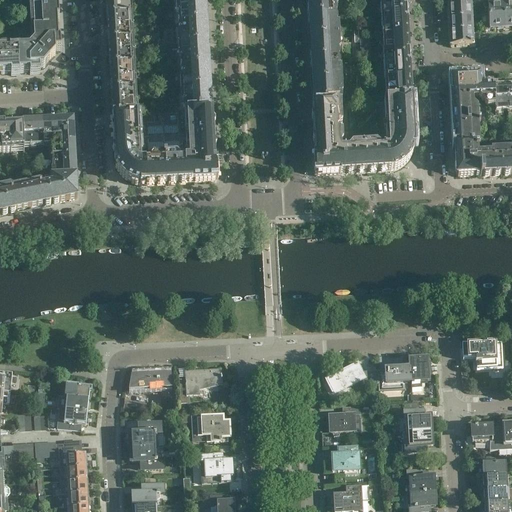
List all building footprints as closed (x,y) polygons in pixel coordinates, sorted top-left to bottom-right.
[(59,20),(58,6),(57,0),(31,0),(32,3),(29,3),(30,20),(33,20),(34,31),(31,31),(31,32),(57,31),(57,20),(59,20)] [(130,17),(128,0),(105,0),(107,19),(130,17)] [(206,25),(204,3),(204,0),(177,0),(179,19),(177,20),(177,23),(179,24),(179,26),(206,25)] [(335,10),(334,0),(307,0),(309,19),(335,18),(335,16),(336,16),(336,11),(335,10)] [(407,15),(406,0),(380,0),(381,4),(383,3),(383,16),(407,15)] [(511,3),(503,4),(504,15),(502,16),(502,20),(504,20),(504,30),(511,29),(511,30),(511,3)] [(502,20),(502,16),(504,15),(503,4),(487,5),(488,16),(488,21),(485,21),(482,21),(483,32),(489,32),(489,31),(496,30),(497,31),(501,31),(503,30),(504,30),(504,20),(502,20)] [(471,19),(470,6),(449,7),(449,12),(447,12),(447,19),(449,19),(449,20),(471,19)] [(408,36),(407,15),(383,16),(384,28),(382,29),(382,38),(408,36)] [(131,42),(130,17),(107,19),(108,43),(131,42)] [(337,40),(336,26),(337,25),(337,20),(336,19),(335,18),(309,19),(310,41),(337,40)] [(471,33),(471,19),(449,20),(450,24),(448,25),(448,32),(450,32),(450,34),(471,33)] [(208,69),(207,44),(206,25),(179,26),(179,28),(177,29),(178,34),(179,35),(181,62),(179,63),(180,67),(181,68),(181,70),(208,69)] [(61,52),(60,41),(58,41),(57,31),(31,32),(31,35),(34,35),(34,44),(31,47),(49,63),(55,56),(55,52),(61,52)] [(472,46),(471,33),(450,34),(450,37),(448,37),(449,45),(451,45),(451,47),(472,46)] [(409,58),(408,36),(382,38),(383,47),(385,47),(386,59),(409,58)] [(338,54),(337,40),(310,41),(311,63),(338,62),(338,60),(339,60),(339,54),(338,54)] [(133,67),(131,42),(108,43),(109,68),(133,67)] [(49,63),(31,47),(29,50),(21,50),(20,48),(18,48),(18,50),(19,74),(20,74),(30,74),(30,76),(40,75),(40,70),(43,69),(49,63)] [(19,74),(18,50),(6,51),(6,48),(0,48),(0,75),(11,75),(11,77),(20,76),(20,74),(19,74)] [(411,80),(409,58),(386,59),(386,72),(384,72),(385,81),(411,80)] [(339,83),(338,69),(339,69),(339,64),(338,63),(338,62),(311,63),(312,85),(339,83)] [(134,92),(133,67),(109,68),(111,93),(134,92)] [(210,113),(209,87),(208,69),(181,70),(181,72),(180,73),(180,76),(182,78),(183,106),(182,107),(182,112),(184,113),(184,114),(210,113)] [(494,107),(493,88),(481,88),(480,75),(450,77),(452,100),(471,99),(473,100),(475,98),(479,98),(479,99),(482,102),(484,102),(485,105),(487,107),(494,107)] [(412,102),(411,80),(385,81),(385,90),(387,90),(388,103),(412,102)] [(340,98),(339,83),(312,85),(314,107),(340,106),(340,104),(341,103),(341,99),(340,98)] [(508,110),(507,87),(502,87),(500,86),(496,86),(495,88),(493,88),(494,107),(494,109),(496,110),(508,110)] [(136,117),(135,104),(137,104),(137,100),(135,100),(134,92),(111,93),(112,118),(136,117)] [(480,125),(480,122),(478,122),(477,115),(475,115),(475,106),(473,105),(473,100),(471,99),(452,100),(454,147),(477,145),(479,145),(479,137),(477,137),(476,129),(478,129),(478,125),(480,125)] [(415,152),(412,109),(412,102),(388,103),(386,103),(340,106),(314,107),(312,107),(316,178),(390,174),(390,173),(392,173),(394,172),(397,171),(399,170),(401,168),(404,166),(405,165),(406,164),(408,162),(410,159),(411,157),(412,155),(413,153),(413,152),(415,152)] [(216,183),(214,139),(212,113),(210,113),(184,114),(167,115),(168,124),(163,125),(165,159),(166,186),(216,183)] [(165,159),(163,125),(158,125),(158,124),(157,124),(150,119),(136,119),(136,117),(112,118),(115,169),(117,169),(118,170),(118,172),(120,174),(121,176),(122,177),(123,179),(125,180),(127,182),(130,183),(131,184),(134,185),(136,186),(138,186),(139,187),(141,187),(166,186),(165,159)] [(73,138),(72,123),(43,124),(44,147),(49,146),(48,140),(73,138)] [(44,147),(43,124),(22,125),(22,127),(23,147),(24,147),(30,147),(30,149),(44,148),(44,147)] [(23,147),(22,127),(0,128),(0,153),(11,153),(11,151),(24,150),(24,147),(23,147)] [(75,159),(74,145),(73,138),(48,140),(49,146),(52,149),(53,160),(75,159)] [(501,177),(500,152),(491,153),(491,155),(484,155),(484,157),(476,158),(475,151),(478,151),(477,145),(454,147),(456,178),(473,177),(473,179),(501,177)] [(511,176),(511,153),(509,154),(509,152),(500,152),(501,177),(511,176)] [(76,180),(75,159),(53,160),(53,166),(51,166),(52,179),(65,179),(65,180),(76,180)] [(77,200),(76,180),(65,180),(65,179),(52,179),(52,185),(47,186),(52,206),(77,200)] [(52,206),(47,186),(41,187),(40,186),(34,187),(34,186),(25,188),(30,210),(52,206)] [(30,210),(25,188),(5,192),(10,215),(30,210)] [(0,216),(10,215),(5,192),(0,193),(0,216)] [(500,345),(464,347),(465,359),(477,359),(477,369),(501,368),(500,345)] [(426,362),(409,362),(410,371),(411,384),(411,389),(421,388),(421,383),(427,383),(427,384),(427,373),(431,373),(429,364),(426,364),(426,362)] [(342,373),(327,380),(334,394),(362,381),(364,379),(361,373),(357,365),(346,371),(342,373)] [(387,372),(386,372),(386,386),(387,391),(403,390),(403,384),(410,384),(410,385),(411,385),(410,371),(396,371),(396,366),(387,368),(387,372)] [(200,397),(199,386),(208,386),(209,389),(223,385),(220,371),(184,373),(185,382),(179,382),(180,403),(190,403),(190,397),(200,397)] [(378,372),(371,373),(372,387),(379,386),(378,372)] [(386,372),(378,372),(379,386),(386,386),(386,372)] [(364,373),(361,373),(364,379),(362,381),(365,387),(372,387),(371,373),(364,373)] [(172,388),(171,377),(171,374),(131,376),(129,391),(172,388)] [(91,393),(92,388),(81,387),(79,387),(78,387),(79,384),(66,383),(66,390),(67,391),(67,399),(89,401),(89,393),(91,393)] [(87,414),(89,401),(67,399),(65,399),(64,406),(66,408),(65,412),(87,414)] [(354,434),(354,421),(359,421),(359,409),(343,410),(343,418),(329,419),(330,435),(332,435),(334,439),(339,439),(340,434),(354,434)] [(86,428),(87,414),(65,412),(65,416),(63,417),(61,432),(67,432),(68,426),(81,427),(86,428)] [(413,414),(404,414),(404,421),(407,421),(407,435),(430,434),(429,419),(424,419),(423,413),(413,414)] [(230,437),(230,434),(232,434),(231,429),(229,429),(229,426),(228,424),(226,425),(225,422),(226,422),(226,415),(197,417),(191,417),(193,444),(207,443),(207,444),(207,445),(207,447),(220,447),(220,445),(228,444),(227,440),(229,439),(229,437),(230,437)] [(0,425),(1,419),(0,418),(0,435),(6,435),(7,435),(7,434),(8,433),(0,433),(0,432),(0,425)] [(503,428),(497,428),(497,429),(497,430),(498,452),(511,451),(511,424),(503,424),(503,428)] [(80,434),(81,427),(68,426),(67,432),(80,434)] [(156,441),(156,435),(160,434),(160,428),(143,429),(142,427),(141,427),(141,429),(136,429),(136,435),(130,436),(130,440),(129,440),(130,449),(131,450),(152,449),(151,441),(156,441)] [(474,430),(471,430),(472,444),(474,444),(475,446),(485,446),(485,443),(490,443),(490,446),(490,453),(498,452),(497,430),(491,431),(491,429),(483,429),(477,430),(477,429),(474,429),(474,430)] [(404,449),(401,449),(401,456),(415,455),(425,455),(425,449),(431,448),(430,434),(407,435),(403,435),(404,449)] [(14,460),(13,448),(3,449),(4,461),(14,460)] [(157,462),(157,456),(152,457),(152,449),(131,450),(131,451),(130,451),(130,460),(131,460),(131,464),(138,464),(138,470),(144,470),(144,471),(145,471),(145,470),(162,469),(162,462),(157,462)] [(360,474),(359,455),(358,455),(357,450),(337,451),(338,456),(331,457),(332,475),(344,474),(344,477),(359,477),(359,474),(360,474)] [(85,456),(80,456),(66,457),(67,470),(86,469),(85,456)] [(232,477),(231,462),(226,463),(225,457),(200,458),(201,464),(204,464),(206,480),(215,480),(215,478),(220,478),(221,485),(231,484),(230,477),(232,477)] [(505,476),(504,466),(507,466),(507,464),(504,464),(504,458),(487,459),(487,465),(484,466),(482,467),(482,474),(485,474),(485,479),(508,478),(508,476),(505,476)] [(86,482),(86,469),(67,470),(68,483),(86,482)] [(433,493),(433,479),(427,479),(426,473),(407,474),(408,481),(410,480),(410,495),(433,493)] [(506,489),(505,479),(508,479),(508,478),(485,479),(485,480),(484,480),(483,480),(483,487),(485,487),(486,492),(509,491),(509,489),(506,489)] [(87,495),(86,482),(68,483),(68,496),(87,495)] [(159,500),(159,494),(163,494),(163,488),(146,488),(146,487),(145,487),(145,489),(140,489),(140,495),(133,495),(133,500),(132,500),(133,509),(134,508),(134,510),(155,509),(155,501),(159,500)] [(346,497),(333,497),(334,511),(361,511),(362,504),(369,503),(369,488),(346,490),(346,497)] [(506,502),(506,492),(509,492),(509,491),(486,492),(486,493),(485,493),(484,493),(484,500),(486,500),(486,505),(509,504),(509,502),(506,502)] [(434,508),(433,493),(406,495),(407,509),(409,509),(409,511),(428,511),(429,508),(434,508)] [(88,508),(87,495),(68,496),(69,509),(88,508)] [(234,511),(234,502),(228,503),(227,497),(210,498),(210,509),(218,509),(217,511),(234,511)] [(0,511),(8,511),(8,499),(4,499),(4,500),(0,499),(0,511)]
